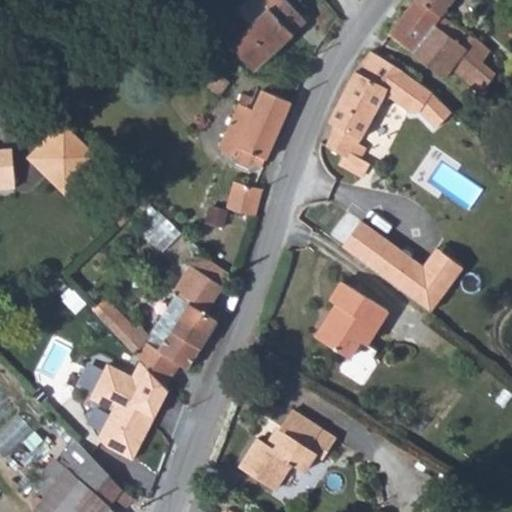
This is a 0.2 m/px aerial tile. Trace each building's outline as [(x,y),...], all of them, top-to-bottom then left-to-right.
[(331,1),(330,0),(273,0),(276,4),(267,10),(292,36),(331,1)] [(492,59),(442,18),(451,6),(463,15),(475,0),(418,0),(390,41),(443,83),(450,77),(479,101),(495,82),(482,71),(492,59)] [(267,10),(232,41),(256,68),(292,36),(267,10)] [(369,56),(354,77),(335,127),(339,129),(327,164),(329,170),(338,174),(347,171),(365,179),(371,166),(358,160),(398,74),(369,56)] [(213,72),(200,89),(210,97),(223,80),(213,72)] [(412,91),(398,74),(385,102),(409,122),(417,121),(430,134),(447,119),(431,101),(412,91)] [(248,111),(235,106),(221,141),(263,158),(271,141),(286,106),(255,92),(248,111)] [(69,193),(102,156),(64,122),(30,159),(69,193)] [(257,197),(228,190),(222,213),(251,221),(257,197)] [(165,247),(182,228),(167,215),(150,234),(165,247)] [(357,235),(339,261),(377,289),(396,262),(357,235)] [(184,300),(154,350),(138,338),(127,354),(158,389),(170,367),(176,372),(210,319),(201,313),(216,285),(189,262),(170,289),(184,300)] [(420,279),(396,262),(377,289),(401,306),(420,279)] [(420,279),(401,306),(428,325),(460,280),(441,267),(428,285),(420,279)] [(170,289),(138,338),(154,350),(184,300),(170,289)] [(392,326),(347,295),(333,315),(342,322),(321,353),(351,373),(364,351),(373,357),(392,326)] [(0,450),(4,454),(31,427),(17,413),(0,429),(0,450)] [(114,511),(124,498),(48,415),(37,427),(58,447),(50,458),(60,469),(28,511),(99,511),(105,505),(114,511)] [(295,441),(283,458),(265,448),(246,475),(281,497),(300,470),(316,479),(328,461),(317,453),(328,437),(300,420),(289,437),(295,441)] [(241,511),(227,503),(221,511),(241,511)]
